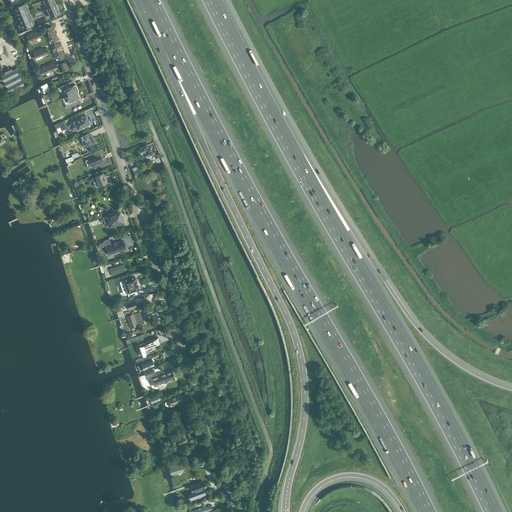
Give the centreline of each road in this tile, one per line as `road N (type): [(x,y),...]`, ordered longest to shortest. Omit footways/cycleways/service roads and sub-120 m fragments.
road 1 (tertiary): [(235,511),(65,0)]
road 2 (motorway): [(172,46),(424,511)]
road 3 (motorway): [(172,46),(190,116),(299,354),(305,401),(285,511)]
road 4 (motorway): [(495,511),(293,155)]
road 5 (motorway): [(511,389),(428,339),(293,155)]
road 6 (motorway): [(293,155),(213,0)]
road 7 (motorway): [(302,511),(321,483),(348,475),(382,484),(403,511)]
